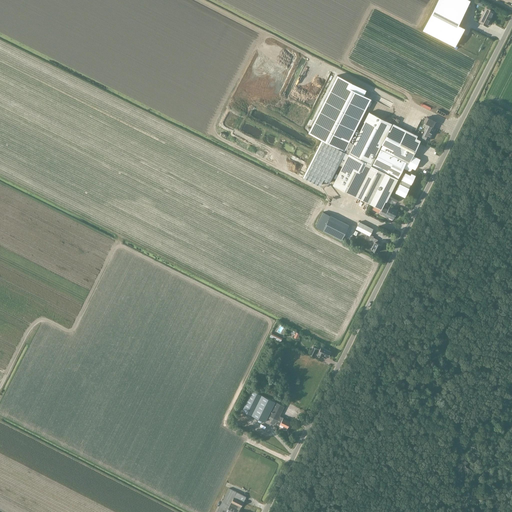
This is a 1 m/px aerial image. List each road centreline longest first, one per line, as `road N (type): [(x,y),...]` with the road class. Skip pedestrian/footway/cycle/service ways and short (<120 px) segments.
road 1 (unclassified): [(265,511),(511,21)]
road 2 (track): [(290,462),(219,424),(267,334),(264,318),(119,249),(73,341),(31,328)]
road 3 (track): [(408,102),(344,54),(370,6),(411,24),(425,0)]
